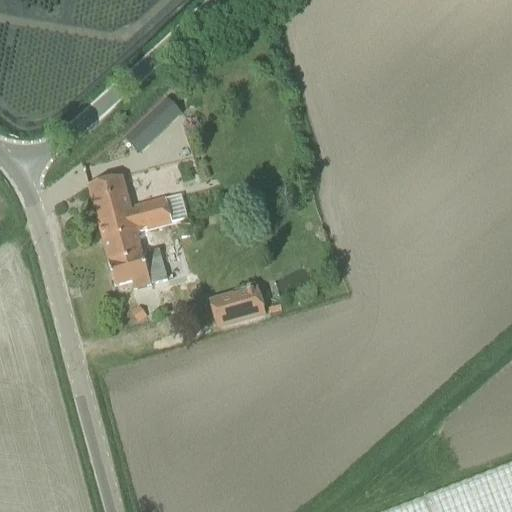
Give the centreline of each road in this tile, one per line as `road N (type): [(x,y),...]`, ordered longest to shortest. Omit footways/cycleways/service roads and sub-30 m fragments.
road 1 (tertiary): [(111,511),(24,185)]
road 2 (unclassified): [(24,185),(227,0)]
